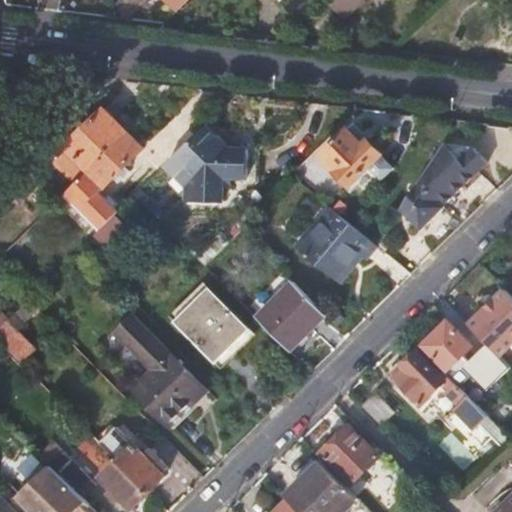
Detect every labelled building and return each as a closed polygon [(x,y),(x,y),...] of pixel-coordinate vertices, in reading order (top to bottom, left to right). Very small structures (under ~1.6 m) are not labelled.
[(307,0),(291,15),(287,11),(275,22),(288,36),(314,11),(317,15),(326,7),(319,0),(307,0)] [(307,0),(285,0),(281,4),(287,11),(291,15),(307,0)] [(363,0),(334,0),(329,6),(343,20),(363,0)] [(65,155),(84,174),(130,130),(106,106),(66,145),(70,149),(65,155)] [(363,142),(344,124),(318,151),(351,182),(352,181),(366,195),(392,168),(380,157),(385,152),(369,137),(363,142)] [(222,139),(206,125),(170,160),(181,171),(175,177),(185,187),(185,191),(200,191),(200,204),(223,205),(223,187),(237,179),(252,179),(251,152),(235,152),(234,151),(230,155),(217,144),(222,139)] [(146,147),(130,130),(84,174),(71,187),(106,223),(122,208),(102,189),(108,183),(117,174),(123,180),(133,171),(127,165),(146,147)] [(234,151),(222,139),(217,144),(230,155),(234,151)] [(488,164),(474,149),(445,146),(403,210),(423,230),(445,208),(445,207),(488,164)] [(164,167),(175,177),(181,171),(170,160),(164,167)] [(0,222),(40,182),(23,165),(0,187),(0,222)] [(127,203),(108,183),(102,189),(122,208),(127,203)] [(67,192),(102,227),(106,223),(71,187),(67,192)] [(185,204),(200,204),(200,191),(185,191),(185,204)] [(339,280),(373,241),(333,205),(300,247),(339,280)] [(117,214),(95,235),(112,252),(133,231),(117,214)] [(205,280),(170,314),(222,367),(257,333),(205,280)] [(291,280),(256,314),(292,349),(303,339),(298,334),(322,310),(291,280)] [(14,296),(23,305),(29,298),(20,289),(14,296)] [(511,295),(506,289),(471,326),(490,345),(501,356),(510,348),(511,350),(511,295)] [(19,328),(40,309),(29,298),(23,305),(0,327),(0,340),(22,362),(38,347),(19,328)] [(207,389),(137,316),(120,332),(156,369),(136,389),(170,426),(207,389)] [(511,393),(509,391),(511,387),(511,367),(501,356),(490,345),(475,360),(468,353),(477,344),(452,319),(440,330),(435,325),(422,338),(459,376),(455,380),(492,418),(511,398),(511,393)] [(491,419),(492,418),(455,380),(421,346),(404,363),(408,367),(396,379),(408,391),(410,390),(426,405),(439,393),(456,409),(459,408),(477,427),(480,430),(491,419)] [(377,394),(364,407),(383,425),(396,413),(377,394)] [(485,446),(502,430),(491,419),(480,430),(477,427),(472,432),(485,446)] [(114,421),(96,438),(102,444),(119,426),(114,421)] [(352,424),(322,454),(356,487),(362,481),(367,486),(379,474),(372,466),(383,455),(352,424)] [(118,460),(150,493),(168,476),(165,472),(172,466),(152,447),(146,453),(119,426),(102,444),(118,460)] [(73,459),(60,472),(80,492),(94,479),(73,459)] [(134,509),(150,493),(118,460),(101,476),(112,487),(122,497),(134,509)] [(304,511),(346,511),(361,498),(323,461),(289,496),(291,498),(304,511)] [(60,472),(52,464),(37,479),(40,481),(23,497),(21,494),(17,498),(30,511),(99,511),(80,492),(60,472)] [(113,505),(122,497),(112,487),(103,495),(113,505)] [(15,511),(0,496),(0,511),(15,511)] [(304,511),(291,498),(276,511),(304,511)] [(511,511),(511,498),(498,511),(511,511)]
